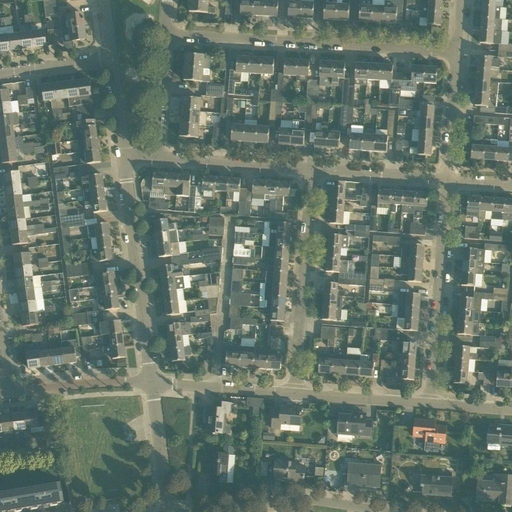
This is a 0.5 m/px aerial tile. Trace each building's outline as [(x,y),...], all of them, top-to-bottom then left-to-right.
[(42,0),(44,10),(58,8),(57,0),(58,0),(42,0)] [(209,1),(200,0),(189,0),(189,12),(215,14),(215,8),(208,8),(209,1)] [(234,0),(234,15),(252,16),(253,0),(234,0)] [(253,0),(252,16),(265,17),(266,1),(265,0),(253,0)] [(271,0),(271,1),(266,1),(265,17),(277,17),(278,2),(278,0),(271,0)] [(294,0),(294,3),(288,2),(288,18),(300,19),(301,0),(294,0)] [(313,0),(301,0),(300,19),(313,19),(313,0)] [(324,0),(324,9),(323,20),(336,21),(336,0),(324,0)] [(336,0),(336,21),(348,21),(349,5),(349,0),(336,0)] [(359,0),(359,22),(371,23),(372,7),(372,0),(359,0)] [(396,0),(384,0),(384,7),(383,23),(396,24),(396,20),(402,20),(403,0),(396,0)] [(423,0),(422,12),(441,13),(442,2),(429,1),(423,0)] [(371,23),(383,23),(384,7),(372,7),(371,23)] [(481,19),(499,20),(500,8),(495,7),(495,8),(482,7),(481,19)] [(58,8),(44,10),(45,18),(50,17),(49,15),(59,14),(58,8)] [(406,11),(406,13),(405,23),(411,24),(412,18),(428,19),(427,25),(440,26),(441,13),(422,12),(412,11),(412,12),(406,11)] [(83,26),(82,20),(82,18),(81,18),(81,14),(82,14),(65,15),(65,16),(59,17),(60,23),(67,22),(68,28),(83,26)] [(480,31),(500,33),(501,21),(499,20),(481,19),(480,31)] [(83,26),(68,28),(61,29),(62,42),(85,39),(85,38),(84,39),(83,26)] [(43,31),(31,32),(33,48),(45,46),(43,31)] [(500,45),(500,44),(501,33),(500,33),(480,31),(479,43),(498,45),(500,45)] [(21,49),(33,48),(31,32),(19,34),(21,49)] [(19,34),(7,35),(9,51),(21,49),(19,34)] [(0,51),(9,51),(7,35),(0,36),(0,51)] [(498,45),(498,52),(508,53),(511,52),(511,44),(508,45),(500,44),(500,45),(498,45)] [(186,55),(185,68),(203,69),(210,70),(210,67),(211,57),(186,55)] [(241,74),(248,74),(249,58),(237,57),(236,73),(230,72),(228,95),(234,96),(235,84),(240,84),(241,82),(241,74)] [(499,71),(500,58),(497,58),(491,58),(478,57),(477,69),(499,71)] [(248,74),(260,75),(261,59),(249,58),(248,74)] [(261,59),(260,75),(273,75),(274,59),(261,59)] [(284,76),(296,77),(297,61),(284,60),(284,76)] [(309,61),(297,61),(296,77),(308,77),(309,61)] [(320,78),(320,81),(320,86),(331,87),(332,62),(320,62),(319,78),(320,78)] [(345,63),(332,62),(331,87),(338,87),(338,79),(344,79),(345,63)] [(355,80),(367,80),(368,64),(355,64),(355,80)] [(368,64),(367,80),(379,81),(380,65),(368,64)] [(390,108),(399,108),(399,100),(400,100),(401,91),(402,75),(392,75),(393,66),(380,65),(379,81),(391,81),(390,108)] [(416,83),(424,83),(424,68),(412,67),(411,76),(402,75),(401,91),(416,92),(416,83)] [(209,83),(209,77),(203,76),(203,69),(185,68),(184,81),(209,83)] [(437,68),(424,68),(424,83),(436,84),(437,68)] [(477,69),(476,81),(490,82),(490,76),(498,77),(499,71),(477,69)] [(81,105),(82,114),(87,114),(85,104),(84,96),(92,95),(90,80),(78,82),(80,97),(81,105)] [(498,83),(490,82),(476,81),(475,94),(497,95),(498,83)] [(78,82),(66,83),(68,99),(80,97),(78,82)] [(22,83),(8,85),(9,91),(23,89),(22,83)] [(66,83),(54,85),(58,121),(71,119),(70,114),(62,115),(60,100),(68,99),(66,83)] [(58,121),(54,85),(42,86),(44,102),(51,101),(54,121),(58,121)] [(18,101),(27,100),(34,99),(32,88),(25,88),(26,95),(17,96),(18,101)] [(0,91),(0,103),(10,102),(8,90),(0,91)] [(276,103),(282,103),(286,103),(291,104),(292,98),(283,98),(283,91),(277,90),(276,103)] [(475,106),(488,107),(495,108),(495,107),(496,108),(497,95),(475,94),(475,106)] [(181,111),(200,113),(201,99),(182,98),(181,111)] [(399,100),(399,108),(399,110),(410,111),(411,101),(400,100),(399,100)] [(10,102),(0,103),(0,115),(11,114),(10,102)] [(312,105),(311,117),(317,117),(317,111),(319,112),(320,110),(320,105),(318,105),(312,105)] [(420,118),(433,119),(434,107),(421,106),(420,118)] [(181,111),(180,124),(199,125),(206,126),(207,113),(200,113),(181,111)] [(81,114),(81,115),(82,121),(95,120),(94,113),(87,114),(82,114),(81,114)] [(0,115),(0,127),(13,126),(19,125),(17,114),(11,114),(0,115)] [(474,116),(473,125),(486,126),(486,125),(486,117),(474,116)] [(486,117),(486,125),(498,126),(498,118),(486,117)] [(420,124),(420,130),(433,131),(433,119),(420,118),(412,118),(412,124),(420,124)] [(76,141),(78,141),(97,138),(95,120),(82,121),(72,123),(48,126),(49,132),(74,128),(76,141)] [(303,147),(305,124),(304,124),(304,122),(293,121),(292,130),(291,146),(303,147)] [(326,148),(328,132),(328,123),(322,123),(321,132),(316,131),(315,131),(314,147),(326,148)] [(180,124),(179,137),(198,139),(199,125),(180,124)] [(231,141),(243,142),(244,126),(232,125),(231,141)] [(0,127),(0,139),(15,138),(13,126),(0,127)] [(243,142),(256,143),(257,127),(244,126),(243,142)] [(351,126),(350,134),(349,150),(362,151),(363,135),(363,127),(351,126)] [(257,127),(256,143),(268,144),(269,128),(257,127)] [(278,145),(291,146),(292,130),(280,129),(278,145)] [(386,153),(387,137),(381,137),(382,131),(376,130),(375,136),(374,152),(386,153)] [(420,130),(419,143),(432,144),(433,131),(420,130)] [(339,149),(340,136),(340,133),(328,132),(326,148),(339,149)] [(362,151),(374,152),(375,136),(363,135),(362,151)] [(0,139),(0,146),(1,152),(16,150),(15,138),(0,139)] [(80,153),(86,152),(99,150),(97,138),(78,141),(80,153)] [(485,140),(482,140),(472,139),(471,159),(483,160),(485,140)] [(485,140),(483,160),(495,161),(496,148),(497,141),(485,140)] [(431,156),(432,144),(419,143),(396,141),(395,153),(402,154),(402,147),(410,148),(418,149),(418,155),(431,156)] [(50,144),(52,156),(62,155),(60,143),(50,144)] [(495,161),(508,162),(508,149),(496,148),(495,161)] [(16,150),(1,152),(2,164),(17,162),(16,151),(16,150)] [(99,150),(86,152),(87,164),(100,163),(99,150)] [(3,173),(5,186),(20,184),(19,172),(3,173)] [(82,183),(83,190),(104,187),(102,174),(81,177),(82,183)] [(164,193),(166,174),(153,174),(152,189),(152,192),(164,193)] [(164,195),(177,196),(178,175),(166,174),(164,193),(164,195)] [(190,176),(178,175),(177,196),(189,197),(190,186),(190,176)] [(214,198),(215,191),(214,191),(216,178),(203,177),(202,187),(196,187),(194,213),(201,213),(202,197),(214,198)] [(214,191),(215,191),(227,192),(228,179),(216,178),(214,191)] [(228,179),(227,192),(226,200),(233,200),(234,193),(239,193),(240,180),(228,179)] [(252,200),(264,200),(265,182),(253,181),(252,200)] [(265,182),(264,200),(277,201),(278,183),(265,182)] [(277,201),(277,204),(276,211),(275,219),(288,220),(288,214),(282,213),(283,205),(283,197),(289,197),(290,184),(278,183),(277,201)] [(22,196),(20,184),(5,186),(7,198),(22,196)] [(190,186),(189,197),(189,198),(188,213),(194,213),(196,187),(190,186)] [(104,187),(83,190),(84,202),(105,199),(104,187)] [(345,200),(356,201),(357,196),(346,195),(346,188),(332,187),(331,199),(345,200)] [(377,208),(389,209),(390,191),(378,190),(377,207),(377,208)] [(395,213),(396,205),(401,205),(402,192),(390,191),(389,209),(389,213),(395,213)] [(59,193),(57,193),(56,193),(58,205),(66,204),(64,192),(59,193)] [(401,214),(407,214),(408,206),(414,206),(415,193),(402,192),(401,205),(402,205),(401,214)] [(413,215),(413,218),(421,219),(422,211),(426,211),(428,194),(415,193),(414,206),(413,215)] [(29,207),(31,207),(31,206),(49,204),(48,199),(40,200),(40,201),(23,203),(22,196),(7,198),(8,209),(29,207)] [(466,216),(478,217),(480,198),(468,197),(467,204),(466,216)] [(148,209),(158,210),(163,211),(164,203),(164,199),(149,198),(148,209)] [(492,199),(480,198),(478,217),(478,220),(479,220),(485,220),(486,211),(491,212),(492,199)] [(85,207),(92,206),(93,213),(107,211),(105,199),(84,202),(85,207)] [(330,211),(344,213),(352,213),(353,207),(344,206),(345,200),(331,199),(330,211)] [(503,221),(504,213),(505,200),(492,199),(491,212),(491,220),(503,221)] [(66,204),(58,205),(60,223),(84,220),(84,214),(67,216),(66,204)] [(29,207),(8,209),(10,221),(25,219),(30,218),(29,207)] [(344,225),(344,213),(330,211),(329,224),(344,225)] [(209,227),(223,228),(224,219),(210,218),(199,218),(198,222),(209,223),(209,227)] [(11,233),(26,231),(26,227),(25,219),(10,221),(11,233)] [(169,232),(176,231),(177,231),(176,224),(168,225),(167,219),(159,220),(154,221),(155,233),(169,232)] [(84,220),(60,223),(61,229),(62,242),(70,241),(69,228),(85,226),(84,220)] [(89,239),(96,238),(110,236),(108,223),(95,225),(87,226),(89,239)] [(270,229),(270,235),(290,236),(291,224),(269,223),(269,229),(270,229)] [(209,227),(209,232),(208,235),(223,236),(223,228),(209,227)] [(36,236),(36,235),(58,232),(57,228),(44,230),(44,229),(35,230),(26,231),(11,233),(13,246),(28,243),(27,237),(36,236)] [(157,245),(170,244),(178,243),(176,231),(169,232),(155,233),(157,245)] [(489,241),(501,242),(502,233),(490,232),(490,234),(489,241)] [(245,233),(235,233),(234,245),(244,245),(245,241),(254,242),(255,234),(245,234),(245,233)] [(264,247),(289,249),(290,236),(270,235),(262,235),(261,247),(264,247)] [(341,248),(348,249),(349,236),(328,235),(327,247),(341,248)] [(96,238),(98,249),(111,248),(110,236),(96,238)] [(387,246),(400,247),(401,238),(373,236),(372,242),(387,243),(387,246)] [(62,242),(63,242),(64,254),(72,253),(70,241),(62,242)] [(178,243),(170,244),(157,245),(159,258),(172,256),(173,261),(188,259),(203,257),(202,252),(179,255),(178,243)] [(424,246),(411,245),(402,244),(401,256),(423,258),(424,246)] [(289,249),(264,247),(263,259),(268,259),(268,260),(288,261),(289,249)] [(327,247),(327,260),(340,261),(341,248),(327,247)] [(98,249),(98,250),(90,251),(92,263),(113,260),(111,248),(98,249)] [(233,257),(255,259),(249,258),(250,250),(234,249),(233,257)] [(476,262),(484,263),(485,250),(464,249),(463,261),(476,262)] [(15,267),(31,265),(29,253),(14,255),(15,267)] [(423,258),(401,256),(401,258),(400,268),(400,269),(422,270),(423,258)] [(203,257),(188,259),(189,265),(203,263),(203,257)] [(255,264),(255,259),(233,257),(233,265),(247,266),(247,263),(255,264)] [(274,272),(288,273),(288,261),(268,260),(267,266),(274,267),(274,272)] [(340,261),(327,260),(326,260),(324,260),(324,266),(326,266),(326,272),(347,274),(348,261),(340,261)] [(463,261),(462,273),(475,274),(484,275),(484,269),(476,269),(476,262),(463,261)] [(65,262),(67,272),(82,270),(81,265),(70,266),(69,262),(65,262)] [(501,271),(501,276),(509,277),(510,265),(502,264),(501,271)] [(17,279),(32,277),(31,265),(15,267),(17,279)] [(160,267),(161,279),(183,277),(182,270),(174,271),(173,267),(173,265),(160,267)] [(232,269),(231,281),(243,282),(243,270),(232,269)] [(422,270),(400,269),(400,275),(408,276),(408,282),(421,283),(422,270)] [(82,277),(82,270),(67,272),(67,278),(82,277)] [(103,286),(116,285),(114,272),(93,275),(93,282),(102,281),(103,286)] [(266,272),(265,284),(287,285),(288,273),(274,272),(266,272)] [(199,287),(219,285),(220,273),(205,275),(206,281),(198,282),(199,287)] [(475,274),(462,273),(461,286),(474,287),(475,274)] [(19,291),(51,287),(60,285),(59,281),(41,283),(40,276),(32,277),(17,279),(19,291)] [(184,289),(183,277),(161,279),(163,292),(176,290),(184,289)] [(369,279),(369,285),(384,286),(394,287),(394,280),(384,280),(369,279)] [(231,294),(242,295),(242,294),(243,282),(231,281),(231,294)] [(324,295),(345,297),(345,291),(338,290),(338,284),(325,283),(324,295)] [(266,296),(272,297),(286,298),(287,285),(265,284),(265,285),(267,285),(266,296)] [(103,286),(104,298),(118,297),(116,285),(103,286)] [(212,298),(218,298),(219,285),(199,287),(199,293),(207,292),(207,299),(212,298)] [(51,287),(19,291),(20,303),(35,301),(35,294),(52,292),(51,287)] [(79,302),(78,290),(69,291),(70,303),(79,302)] [(163,292),(164,304),(178,302),(176,290),(163,292)] [(398,306),(419,307),(420,295),(407,294),(399,293),(398,306)] [(459,310),(472,311),(481,312),(481,306),(482,293),(474,293),(473,299),(460,298),(459,310)] [(231,294),(230,306),(241,307),(242,307),(242,295),(231,294)] [(507,314),(507,296),(493,294),(493,300),(502,301),(502,313),(503,313),(507,314)] [(324,295),(323,308),(341,309),(343,297),(345,297),(324,295)] [(264,308),(285,309),(286,298),(272,297),(266,296),(260,296),(259,307),(264,308)] [(104,298),(98,299),(99,312),(119,309),(118,297),(104,298)] [(20,303),(22,315),(37,313),(35,301),(20,303)] [(185,301),(178,302),(164,304),(166,316),(180,314),(180,313),(187,312),(185,301)] [(208,306),(209,310),(195,311),(195,317),(210,316),(210,315),(216,314),(217,305),(208,306)] [(231,318),(240,319),(241,307),(230,306),(229,318),(231,318)] [(397,318),(418,320),(419,307),(398,306),(397,318)] [(284,322),(285,309),(264,308),(264,315),(271,316),(270,321),(284,322)] [(341,322),(341,309),(323,308),(322,320),(341,322)] [(459,310),(458,323),(471,323),(472,311),(459,310)] [(45,312),(37,313),(22,315),(23,327),(38,325),(38,320),(46,319),(45,317),(55,315),(54,311),(45,312)] [(509,326),(510,316),(510,314),(507,314),(503,313),(502,326),(509,326)] [(231,318),(230,324),(242,325),(255,326),(256,320),(240,319),(231,318)] [(396,330),(404,331),(417,332),(418,320),(397,318),(396,330)] [(96,336),(101,336),(122,333),(121,321),(107,322),(100,323),(96,324),(97,329),(95,330),(96,336)] [(167,325),(169,338),(183,336),(191,335),(190,323),(181,324),(181,323),(167,325)] [(479,324),(471,323),(458,323),(457,335),(478,336),(479,324)] [(208,348),(214,348),(212,332),(198,334),(198,340),(207,339),(208,346),(208,348)] [(395,332),(395,342),(406,342),(406,332),(395,332)] [(101,336),(103,348),(124,345),(122,333),(101,336)] [(328,339),(327,347),(334,347),(335,334),(321,333),(321,339),(328,339)] [(169,338),(170,350),(184,348),(183,336),(169,338)] [(83,351),(89,350),(91,350),(90,344),(92,344),(91,337),(81,338),(83,345),(83,351)] [(252,347),(253,341),(241,339),(240,345),(252,347)] [(396,355),(402,355),(416,356),(416,343),(397,342),(396,355)] [(125,358),(124,345),(103,348),(104,354),(111,354),(112,360),(125,358)] [(223,346),(222,361),(226,361),(225,367),(239,368),(240,354),(231,353),(232,347),(223,346)] [(239,368),(253,369),(255,346),(254,346),(254,348),(241,347),(240,354),(239,368)] [(253,369),(266,370),(267,356),(261,355),(262,346),(255,346),(253,369)] [(184,348),(170,350),(172,362),(186,360),(185,356),(191,355),(190,347),(185,348),(184,348)] [(477,348),(469,347),(456,347),(455,359),(468,360),(477,361),(477,354),(476,354),(477,348)] [(65,364),(77,363),(75,348),(63,349),(65,364)] [(65,364),(63,349),(51,351),(53,366),(65,364)] [(53,366),(51,351),(39,352),(41,367),(53,366)] [(268,351),(267,356),(266,370),(280,370),(281,357),(276,356),(276,351),(268,351)] [(41,367),(39,352),(26,354),(28,369),(41,367)] [(318,373),(332,374),(333,354),(320,353),(319,356),(313,355),(312,367),(318,368),(318,373)] [(347,355),(333,354),(332,374),(345,375),(347,355)] [(345,375),(359,376),(360,362),(360,356),(347,355),(345,375)] [(402,367),(415,368),(416,356),(402,355),(402,367)] [(360,362),(359,376),(373,378),(374,363),(373,363),(367,363),(368,357),(360,356),(360,362)] [(455,359),(454,371),(468,372),(468,360),(455,359)] [(401,380),(407,380),(414,381),(415,368),(402,367),(388,366),(381,366),(380,378),(392,379),(392,373),(401,373),(401,380)] [(498,367),(497,373),(496,387),(510,388),(511,374),(511,369),(498,367)] [(454,384),(457,384),(467,385),(468,372),(454,371),(454,384)] [(489,386),(490,376),(490,374),(482,374),(478,373),(477,380),(483,381),(483,386),(489,386)] [(245,406),(251,406),(251,415),(260,416),(261,399),(246,398),(245,406)] [(230,414),(230,403),(215,402),(215,408),(207,408),(205,432),(222,434),(224,413),(230,414)] [(280,424),(299,426),(300,426),(302,409),(281,407),(280,415),(273,414),(273,412),(271,429),(279,429),(280,424)] [(110,419),(87,422),(95,492),(121,489),(121,486),(144,484),(142,467),(137,467),(130,408),(109,411),(110,419)] [(24,429),(25,437),(26,446),(31,446),(30,436),(31,436),(31,433),(46,431),(44,415),(35,417),(35,412),(22,414),(24,429)] [(329,419),(328,421),(335,421),(334,434),(338,434),(338,438),(352,439),(352,435),(371,437),(372,421),(365,420),(366,414),(356,413),(356,416),(339,415),(338,419),(329,419)] [(12,431),(24,429),(22,414),(10,415),(12,431)] [(10,415),(0,416),(0,426),(1,432),(12,431),(10,415)] [(446,428),(435,426),(430,426),(431,422),(415,420),(413,436),(425,438),(424,451),(438,453),(439,443),(444,444),(446,428)] [(503,428),(488,427),(487,443),(502,444),(502,446),(511,446),(511,426),(503,426),(503,428)] [(213,484),(214,484),(214,483),(226,484),(228,454),(210,453),(208,475),(209,474),(214,474),(213,484)] [(290,482),(303,483),(305,467),(295,466),(295,463),(275,462),(274,478),(290,479),(290,482)] [(357,487),(379,488),(381,465),(348,463),(346,486),(357,487)] [(499,504),(511,505),(511,476),(494,475),(494,482),(478,481),(476,500),(499,502),(499,504)] [(423,487),(422,495),(451,497),(452,479),(421,477),(420,487),(423,487)] [(61,503),(57,484),(21,490),(25,509),(61,503)] [(0,511),(25,509),(21,490),(0,493),(0,511)]
